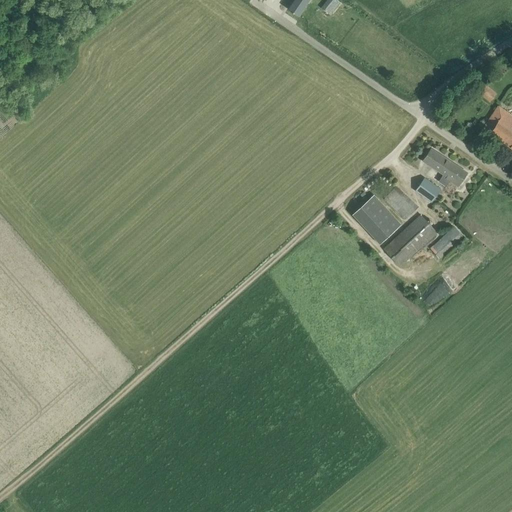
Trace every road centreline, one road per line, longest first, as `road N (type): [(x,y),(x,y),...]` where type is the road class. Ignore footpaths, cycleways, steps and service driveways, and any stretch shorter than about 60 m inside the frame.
road 1 (track): [(420,116),(394,154),(0,502)]
road 2 (track): [(251,0),(420,116)]
road 3 (unclassified): [(420,116),(455,77),(511,40)]
